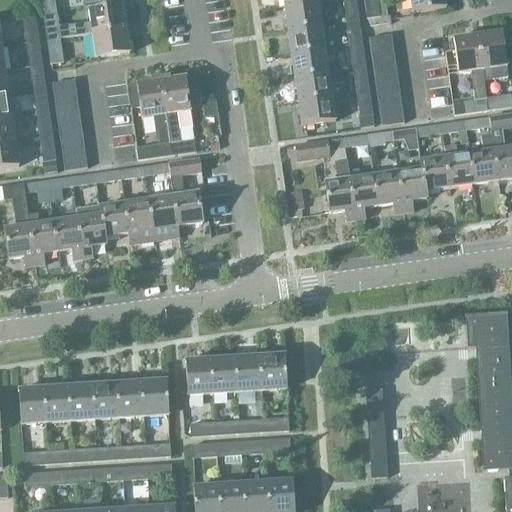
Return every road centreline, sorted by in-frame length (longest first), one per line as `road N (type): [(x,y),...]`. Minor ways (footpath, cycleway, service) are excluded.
road 1 (residential): [(0,332),(256,295)]
road 2 (residential): [(256,295),(511,257)]
road 3 (residential): [(256,295),(227,73),(204,52)]
road 4 (residential): [(102,158),(91,89),(99,73),(204,52)]
